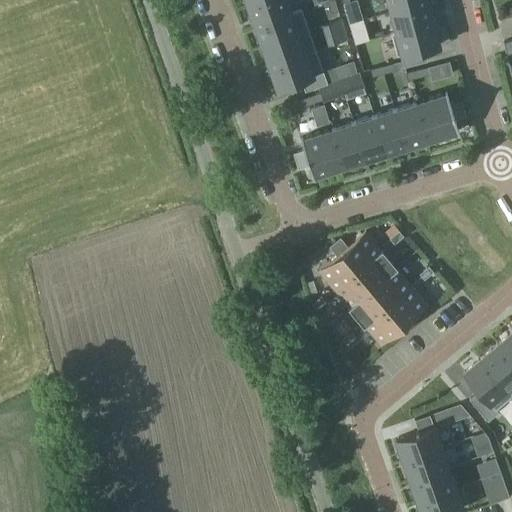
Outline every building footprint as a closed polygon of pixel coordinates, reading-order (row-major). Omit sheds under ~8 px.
[(287,0),(263,0),(247,6),(254,26),(302,10),(301,9),(292,12),(287,0)] [(338,10),(335,0),(328,0),(327,0),(331,12),(338,10)] [(429,2),(428,0),(387,0),(390,12),(429,2)] [(435,23),(429,2),(390,12),(395,32),(391,33),(391,34),(435,23)] [(309,30),(302,10),(254,26),(262,47),(309,30)] [(440,44),(435,23),(391,34),(396,56),(401,55),(404,66),(427,60),(424,49),(440,44)] [(316,50),(309,30),(262,47),(269,67),(316,50)] [(276,88),(301,79),(305,91),(328,83),(316,50),(269,67),(276,88)] [(393,63),(381,66),(383,73),(395,70),(393,63)] [(383,73),(381,66),(370,68),(372,76),(383,73)] [(429,66),(417,69),(419,76),(431,74),(429,66)] [(419,76),(417,69),(406,72),(408,79),(419,76)] [(351,75),(339,79),(342,86),(353,82),(351,75)] [(320,92),(309,96),(312,103),(323,99),(320,92)] [(462,100),(450,103),(447,92),(415,102),(421,121),(464,108),(462,100)] [(312,103),(309,96),(298,100),(300,107),(312,103)] [(427,140),(421,121),(415,102),(394,108),(406,147),(427,140)] [(406,147),(394,108),(374,115),(386,153),(406,147)] [(459,131),(455,119),(467,116),(464,108),(421,121),(427,140),(459,131)] [(386,153),(374,115),(353,121),(365,160),(386,153)] [(365,160),(353,121),(333,127),(339,147),(345,166),(365,160)] [(295,160),(339,147),(333,127),(301,137),(304,148),(293,152),(295,160)] [(345,166),(339,147),(295,160),(298,168),(309,165),(313,176),(345,166)] [(389,237),(394,243),(404,235),(399,229),(389,237)] [(358,269),(381,249),(366,231),(348,245),(340,236),(335,241),(358,269)] [(337,255),(319,270),(334,289),(358,269),(335,241),(329,246),(337,255)] [(396,267),(381,249),(358,269),(373,287),(396,267)] [(424,279),(434,271),(429,265),(419,273),(424,279)] [(411,284),(396,267),(373,287),(388,304),(411,284)] [(373,287),(358,269),(334,289),(349,306),(373,287)] [(427,303),(411,284),(388,304),(408,328),(417,321),(412,315),(427,303)] [(388,304),(373,287),(349,306),(364,324),(388,304)] [(326,300),(321,294),(312,302),(317,308),(326,300)] [(408,328),(388,304),(364,324),(379,343),(394,330),(399,336),(408,328)] [(347,344),(356,336),(351,330),(342,338),(347,344)] [(511,331),(497,343),(511,360),(511,331)] [(511,383),(511,360),(497,343),(481,357),(507,388),(507,387),(511,383)] [(497,409),(511,395),(511,392),(507,387),(507,388),(481,357),(463,372),(479,390),(469,398),(488,420),(499,411),(497,409)] [(403,459),(441,446),(430,413),(415,419),(419,430),(396,438),(403,459)] [(482,442),(486,453),(493,450),(490,439),(482,442)] [(448,466),(441,446),(403,459),(411,480),(448,466)] [(486,461),(491,474),(500,471),(496,458),(486,461)] [(456,487),(448,466),(411,480),(418,500),(456,487)] [(491,475),(500,500),(509,496),(500,471),(491,475)] [(421,511),(452,511),(463,508),(456,487),(418,500),(421,511)]
